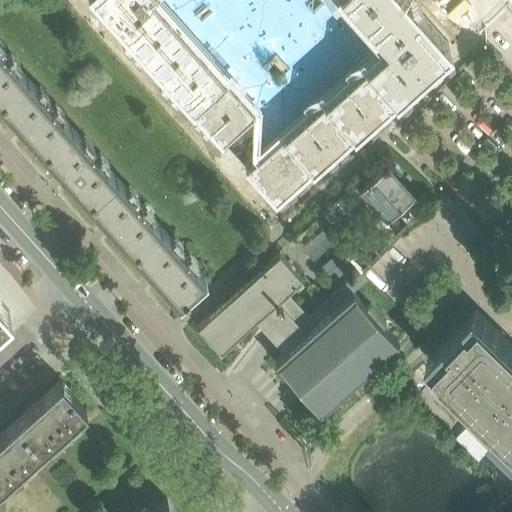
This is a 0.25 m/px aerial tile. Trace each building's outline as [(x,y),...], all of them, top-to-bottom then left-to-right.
[(107,0),(280,192),(452,38),(423,5),(417,0),(107,0)] [(0,99),(26,76),(7,54),(0,46),(0,99)] [(70,125),(52,104),(26,76),(0,99),(0,101),(43,150),(70,125)] [(115,175),(96,154),(70,125),(43,150),(88,199),(115,175)] [(412,194),(385,164),(356,189),(352,185),(328,206),(340,219),(366,195),(387,217),(412,194)] [(160,224),(141,204),(115,175),(88,199),(132,249),(160,224)] [(205,275),(185,253),(160,224),(132,249),(178,300),(182,295),(183,296),(187,292),(205,275)] [(396,339),(381,323),(384,321),(385,320),(369,302),(368,303),(368,304),(366,306),(353,291),(364,281),(356,272),(343,283),(307,314),(285,290),(301,276),(278,250),(196,324),(219,349),(257,316),(286,348),(274,359),(318,409),(396,339)] [(0,299),(0,324),(12,314),(0,299)] [(511,342),(476,308),(429,357),(505,431),(511,437),(511,342)] [(40,448),(85,407),(59,379),(14,419),(40,448)] [(0,480),(1,482),(40,448),(14,419),(0,431),(0,480)] [(511,489),(511,490),(511,437),(505,431),(479,458),(493,472),(511,489)] [(178,511),(167,498),(149,511),(178,511)]
